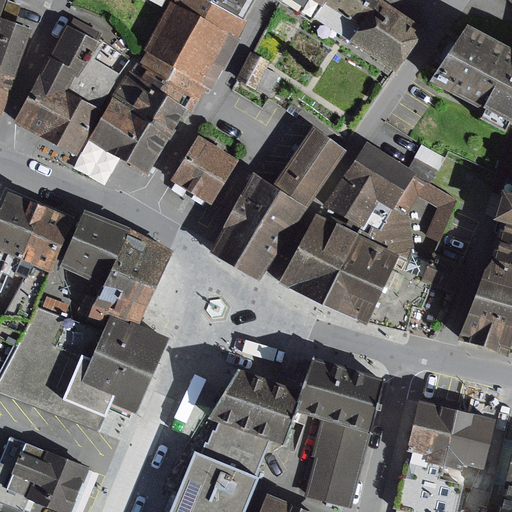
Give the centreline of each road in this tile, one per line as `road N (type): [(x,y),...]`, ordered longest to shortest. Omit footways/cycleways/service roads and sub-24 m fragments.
road 1 (residential): [(444,14),(257,301)]
road 2 (residential): [(266,0),(137,217)]
road 3 (residential): [(190,348),(121,511)]
road 4 (residential): [(367,511),(403,356)]
road 5 (tertiary): [(257,301),(334,339),(403,356)]
road 6 (residential): [(62,0),(0,137)]
road 7 (tertiary): [(137,217),(0,159)]
